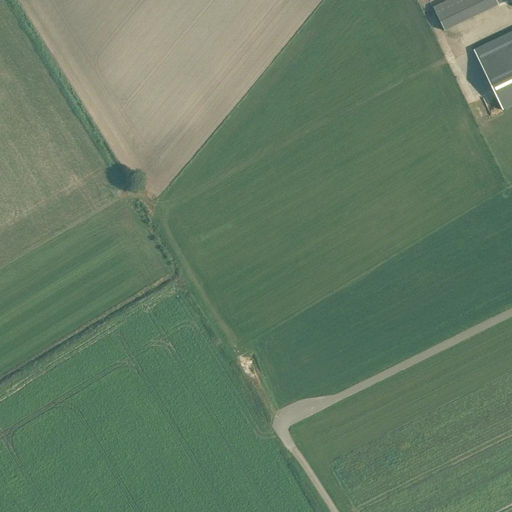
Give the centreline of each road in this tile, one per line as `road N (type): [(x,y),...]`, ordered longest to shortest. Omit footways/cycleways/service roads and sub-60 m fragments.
road 1 (track): [(139,194),(280,426)]
road 2 (track): [(280,426),(511,311)]
